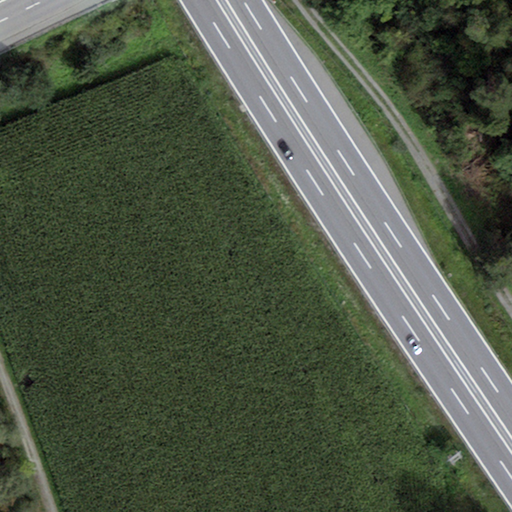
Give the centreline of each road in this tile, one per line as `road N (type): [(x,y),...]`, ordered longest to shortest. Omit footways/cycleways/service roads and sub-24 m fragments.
road 1 (trunk): [(199,0),(511,478)]
road 2 (trunk): [(511,411),(243,0)]
road 3 (track): [(310,0),(394,108),(511,298)]
